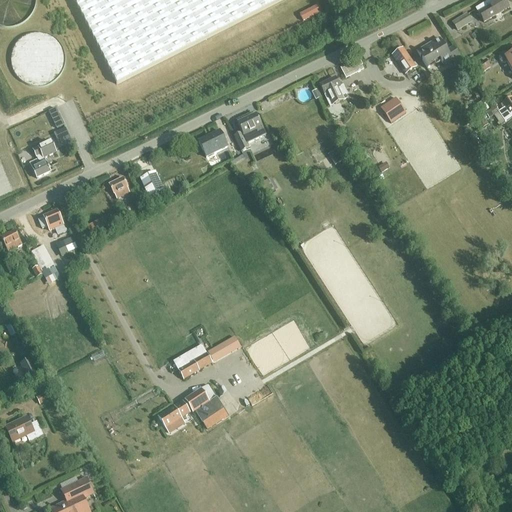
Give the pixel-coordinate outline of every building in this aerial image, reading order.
[(0,0),(0,26),(2,28),(12,28),(22,25),(30,18),(34,9),(34,0),(0,0)] [(73,0),(117,85),(285,0),(73,0)] [(491,0),(475,9),(484,23),(508,9),(503,0),(491,0)] [(454,23),(459,31),(472,23),(467,15),(454,23)] [(32,85),(42,86),(52,83),(59,76),(64,67),(65,56),(61,47),(54,39),(45,34),(35,34),(25,37),(17,44),(13,53),(12,63),(15,73),(22,81),(32,85)] [(453,47),(446,51),(438,39),(416,52),(427,70),(429,68),(428,66),(439,59),(443,66),(451,60),(453,65),(461,60),(453,47)] [(402,49),(392,56),(405,74),(414,67),(402,49)] [(511,73),(511,54),(508,56),(506,54),(504,54),(501,54),(500,56),(499,58),(500,61),(501,63),(504,64),(506,63),(511,73)] [(363,70),(369,67),(364,58),(358,61),(358,60),(348,66),(347,65),(340,69),(345,79),(352,76),(363,71),(363,70)] [(485,61),(480,65),(477,61),(467,68),(471,74),(475,71),(478,76),(489,68),(485,61)] [(343,87),(339,88),(335,79),(319,86),(324,96),(329,108),(344,101),(342,98),(347,95),(343,87)] [(289,92),(298,88),(296,84),(287,87),(289,92)] [(396,99),(381,109),(391,124),(406,114),(396,99)] [(511,118),(511,116),(511,115),(511,114),(511,100),(511,99),(500,105),(503,109),(498,112),(495,108),(485,114),(489,119),(498,114),(504,123),(511,118)] [(64,127),(55,109),(49,112),(57,130),(64,127)] [(233,138),(240,153),(249,149),(247,145),(265,137),(255,115),(237,124),(242,134),(233,138)] [(219,132),(198,143),(206,158),(227,148),(219,132)] [(37,162),(31,165),(38,179),(50,174),(44,160),(56,154),(51,142),(32,150),(37,162)] [(328,156),(335,167),(342,162),(335,151),(328,156)] [(483,158),(488,167),(497,161),(492,152),(483,158)] [(230,164),(232,167),(245,159),(243,156),(230,164)] [(155,173),(140,180),(149,200),(164,193),(155,173)] [(109,185),(116,200),(129,194),(122,179),(109,185)] [(260,186),(267,197),(276,192),(269,181),(260,186)] [(129,194),(136,208),(142,206),(135,192),(129,194)] [(49,231),(62,226),(56,212),(57,212),(43,218),(49,231)] [(86,228),(92,239),(104,233),(98,222),(86,228)] [(0,238),(7,253),(21,246),(14,232),(0,238)] [(54,243),(65,266),(81,259),(69,235),(54,243)] [(32,253),(47,282),(57,276),(53,270),(54,269),(43,247),(32,253)] [(36,279),(42,276),(38,268),(32,271),(36,279)] [(10,338),(18,334),(12,324),(5,327),(10,338)] [(233,337),(224,342),(231,353),(240,348),(233,337)] [(202,346),(173,363),(178,372),(184,381),(194,375),(199,372),(212,364),(207,355),(202,346)] [(30,361),(21,366),(28,380),(37,375),(30,361)] [(195,413),(217,400),(208,386),(185,401),(193,414),(195,413)] [(36,398),(39,405),(49,400),(46,394),(36,398)] [(217,400),(195,414),(202,425),(225,410),(218,399),(217,400)] [(182,403),(158,419),(165,431),(182,420),(181,419),(189,414),(182,403)] [(37,424),(30,427),(26,419),(5,429),(12,443),(26,436),(29,443),(43,436),(37,424)] [(51,510),(52,511),(89,511),(83,499),(93,494),(86,480),(61,492),(66,503),(51,510)]
